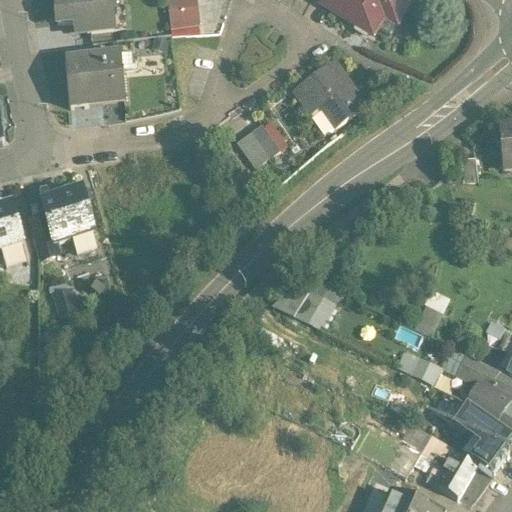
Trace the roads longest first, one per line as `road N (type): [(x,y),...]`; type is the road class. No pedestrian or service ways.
road 1 (tertiary): [(61,511),(92,451),(192,314),(306,205),(511,51)]
road 2 (residential): [(221,106),(292,64),(304,44),(288,22),(251,12),(223,69)]
road 3 (residential): [(43,151),(179,139),(221,106)]
road 4 (residential): [(43,151),(19,79),(7,0)]
